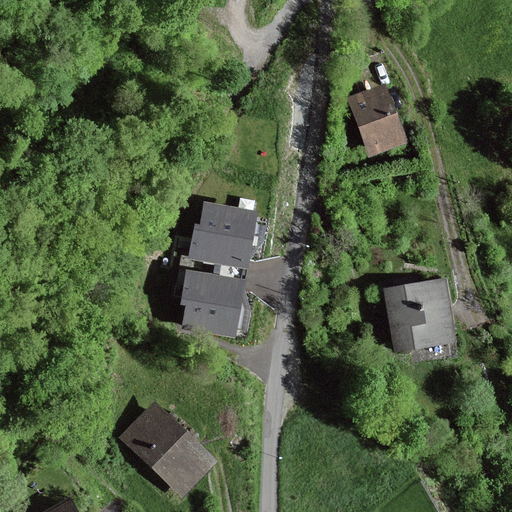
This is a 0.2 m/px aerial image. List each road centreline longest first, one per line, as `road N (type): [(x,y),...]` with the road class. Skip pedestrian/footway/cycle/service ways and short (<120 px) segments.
road 1 (residential): [(268,511),(274,406),(327,0)]
road 2 (track): [(297,0),(243,91),(145,175),(0,240)]
